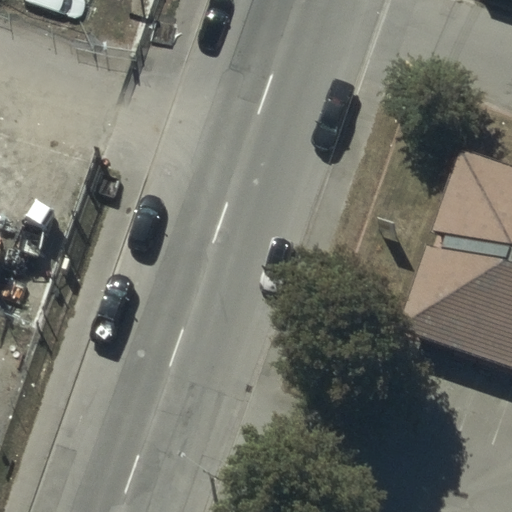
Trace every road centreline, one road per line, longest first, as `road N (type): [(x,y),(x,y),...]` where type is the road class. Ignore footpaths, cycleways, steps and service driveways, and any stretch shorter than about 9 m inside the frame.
road 1 (tertiary): [(116,511),(299,0)]
road 2 (residential): [(323,0),(511,66)]
